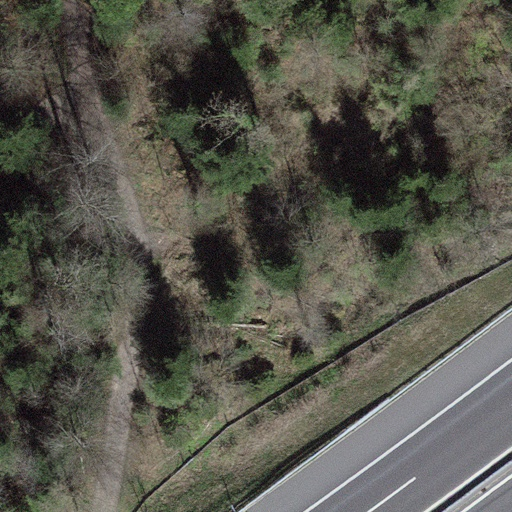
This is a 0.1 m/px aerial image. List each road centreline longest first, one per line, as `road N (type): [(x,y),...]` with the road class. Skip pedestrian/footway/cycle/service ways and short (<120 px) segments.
road 1 (track): [(86,101),(137,216),(144,260),(130,415),(107,511)]
road 2 (motorway): [(511,405),(372,511)]
